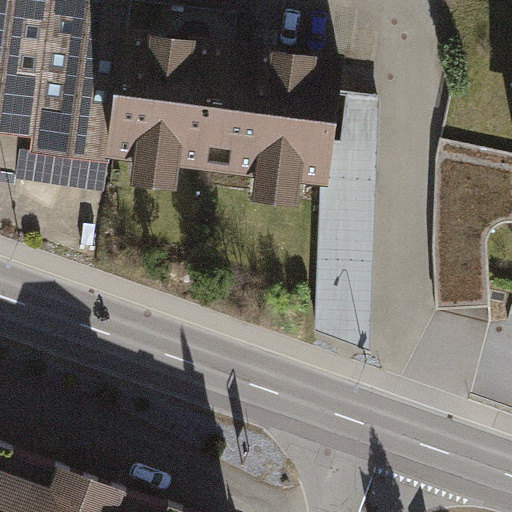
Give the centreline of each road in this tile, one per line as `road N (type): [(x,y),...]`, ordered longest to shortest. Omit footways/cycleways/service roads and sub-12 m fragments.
road 1 (primary): [(388,436),(0,299)]
road 2 (primary): [(511,480),(388,436)]
